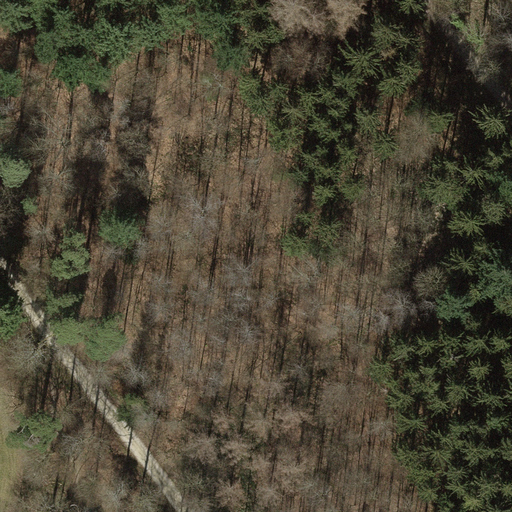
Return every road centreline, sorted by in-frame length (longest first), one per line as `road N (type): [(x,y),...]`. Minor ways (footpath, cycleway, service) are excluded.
road 1 (track): [(185,511),(0,266)]
road 2 (track): [(422,0),(511,109)]
